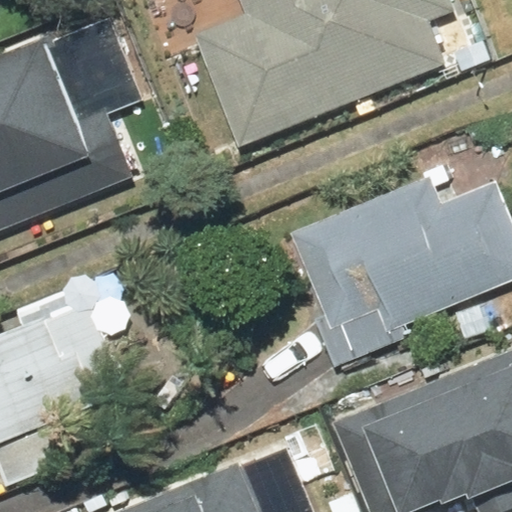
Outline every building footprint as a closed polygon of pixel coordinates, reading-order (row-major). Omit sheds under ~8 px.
[(0,0),(0,11),(11,8),(8,0),(0,0)] [(236,0),(245,20),(194,39),(238,153),(444,74),(425,27),(456,16),(450,0),(236,0)] [(76,125),(40,41),(0,58),(0,198),(43,179),(59,215),(136,182),(106,112),(76,125)] [(445,206),(434,181),(292,245),(322,312),(308,319),(332,372),(411,336),(406,325),(511,277),(511,233),(490,185),(445,206)] [(14,318),(20,332),(0,339),(0,450),(126,400),(81,291),(14,318)] [(418,511),(511,475),(511,349),(325,424),(345,472),(369,463),(388,511),(418,511)] [(253,511),(235,465),(114,511),(253,511)]
